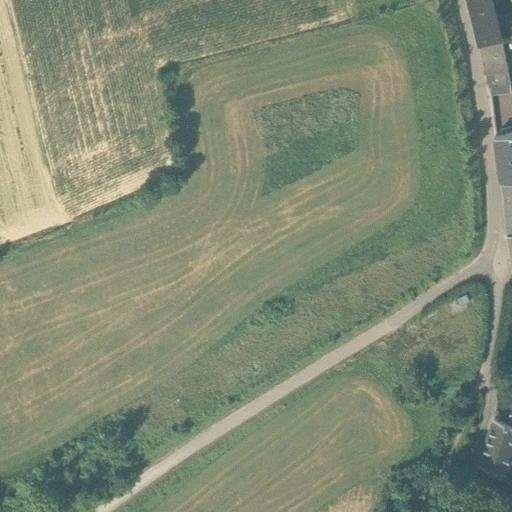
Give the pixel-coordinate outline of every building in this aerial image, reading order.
[(466,0),(469,11),(494,6),(492,0),(466,0)] [(494,6),(469,11),(488,90),(509,85),(500,41),(502,40),(494,6)] [(511,133),(496,137),(502,182),(511,180),(511,133)] [(511,180),(502,182),(511,256),(511,180)] [(480,464),(507,473),(508,470),(511,471),(511,414),(500,415),(499,420),(495,420),(480,464)]
